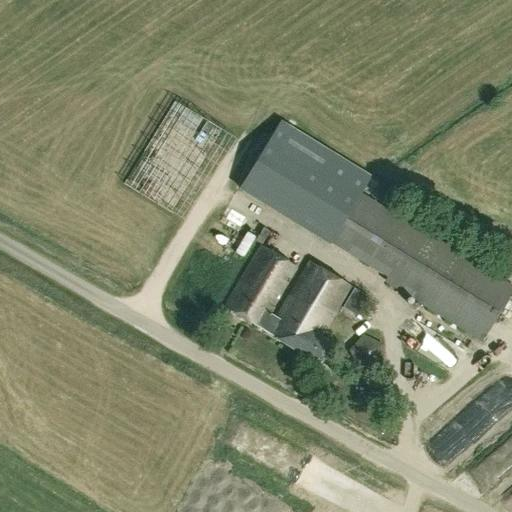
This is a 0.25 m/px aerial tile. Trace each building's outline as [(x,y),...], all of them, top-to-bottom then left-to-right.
[(287,149),(258,224),(292,237),(321,162),(287,149)] [(511,291),(511,286),(360,194),(331,241),(389,277),(386,282),(482,340),(511,291)] [(267,333),(318,365),(331,344),(320,337),(350,286),(309,262),(276,319),(269,315),(296,269),(260,247),(225,306),(268,332),(267,333)] [(354,288),(342,308),(357,316),(368,297),(354,288)] [(418,355),(448,367),(458,342),(428,330),(418,355)] [(362,335),(348,351),(358,368),(379,365),(381,345),(362,335)] [(308,486),(320,467),(263,434),(252,453),(308,486)] [(511,453),(497,468),(511,483),(511,453)] [(324,499),(354,509),(362,486),(332,476),(324,499)]
